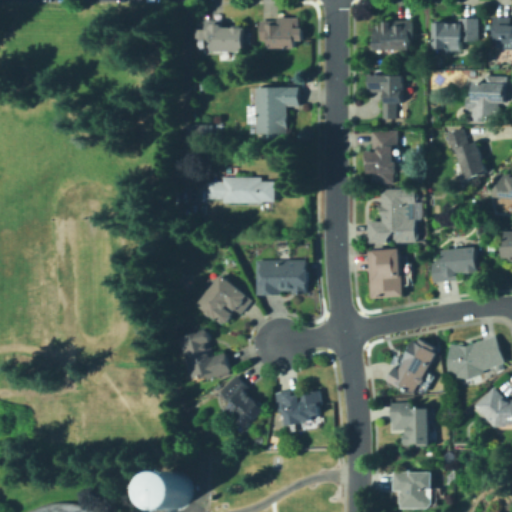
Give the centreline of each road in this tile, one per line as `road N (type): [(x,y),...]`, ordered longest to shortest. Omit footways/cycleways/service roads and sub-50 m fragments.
road 1 (residential): [(360,511),(356,382),(339,288),(335,0)]
road 2 (residential): [(345,331),(511,307)]
